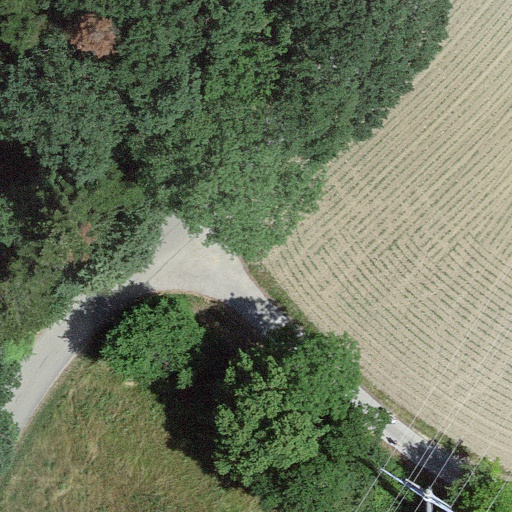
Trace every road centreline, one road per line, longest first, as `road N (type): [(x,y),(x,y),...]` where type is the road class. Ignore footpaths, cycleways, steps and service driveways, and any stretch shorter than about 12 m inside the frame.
road 1 (track): [(175,245),(462,482),(511,493)]
road 2 (unclassified): [(415,0),(175,245)]
road 3 (unclassified): [(0,459),(65,351),(175,245)]
